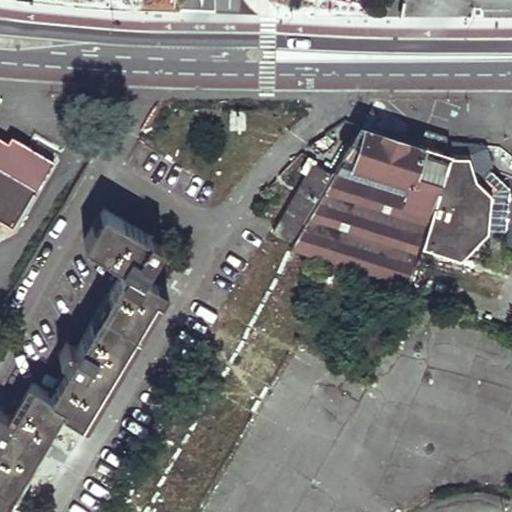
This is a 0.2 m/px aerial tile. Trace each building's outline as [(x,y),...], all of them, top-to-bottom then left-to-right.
[(142,0),(142,9),(177,8),(177,0),(142,0)] [(361,124),(332,173),(292,242),(290,245),(407,289),(421,243),(460,255),(471,244),(487,228),(491,191),(475,176),(475,175),(468,152),(449,152),(361,124)] [(0,138),(0,219),(13,227),(31,197),(33,199),(55,163),(12,138),(8,144),(0,138)] [(308,174),(274,231),(292,242),(332,173),(315,162),(316,160),(309,156),(301,169),(308,174)] [(487,228),(471,244),(484,253),(504,232),(508,187),(489,169),(475,175),(475,176),(491,191),(487,228)] [(103,206),(83,240),(125,264),(76,347),(67,341),(59,354),(68,360),(102,380),(160,283),(142,272),(161,240),(103,206)] [(68,360),(50,392),(66,401),(62,407),(80,417),(102,380),(68,360)] [(0,510),(62,407),(66,401),(50,392),(33,382),(13,417),(0,408),(0,510)]
